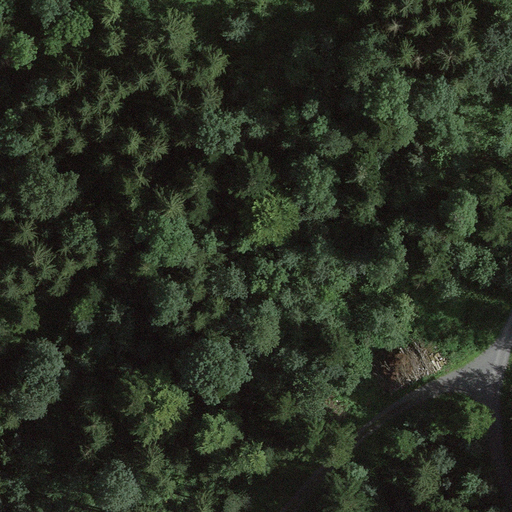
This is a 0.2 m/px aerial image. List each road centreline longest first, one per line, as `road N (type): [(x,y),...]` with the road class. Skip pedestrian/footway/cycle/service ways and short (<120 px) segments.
road 1 (track): [(497,349),(457,380),(400,401),(292,511)]
road 2 (track): [(511,494),(492,453),(487,412),(511,311)]
